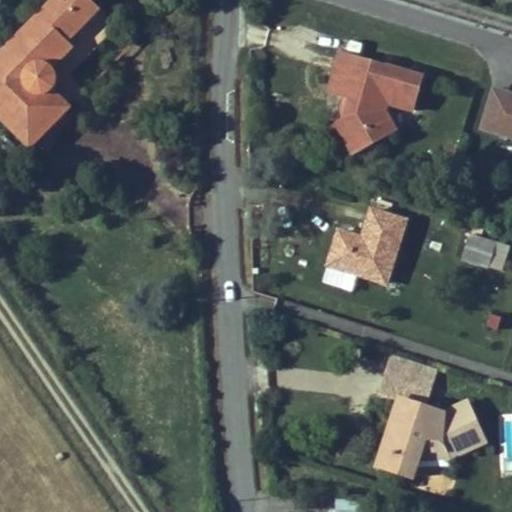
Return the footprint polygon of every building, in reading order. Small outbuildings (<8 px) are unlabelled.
[(54,68),(76,46),(70,41),(102,9),(92,0),(54,0),(0,55),(0,117),(31,149),(72,108),(54,90),(55,89),(57,87),(58,84),(58,82),(59,79),(58,77),(58,75),(57,72),(56,70),(54,68)] [(87,58),(120,26),(102,9),(70,41),(76,46),(54,68),(56,70),(57,72),(58,75),(58,77),(59,79),(58,82),(58,84),(57,87),(55,89),(54,90),(72,108),(88,92),(71,75),(87,58)] [(172,61),(169,48),(160,51),(163,64),(172,61)] [(414,110),(419,90),(398,84),(400,79),(388,75),(390,68),(341,54),(336,74),(341,75),(336,93),(347,96),(347,97),(351,102),(347,118),(340,122),(338,122),(356,155),(397,133),(386,111),(388,103),(414,110)] [(419,90),(423,78),(402,71),(390,68),(388,75),(400,79),(398,84),(419,90)] [(336,93),(341,75),(336,74),(331,92),(336,93)] [(511,92),(491,87),(479,133),(511,141),(511,92)] [(347,118),(351,102),(347,97),(347,96),(340,122),(347,118)] [(356,155),(338,122),(329,127),(347,160),(356,155)] [(387,284),(406,221),(373,210),(364,239),(340,232),(329,266),(387,284)] [(490,264),(497,243),(470,235),(464,256),(490,264)] [(490,264),(464,256),(462,261),(488,269),(490,264)] [(485,442),(468,403),(445,413),(428,408),(433,389),(414,383),(420,364),(391,355),(379,395),(401,401),(390,434),(399,437),(395,450),(386,446),(379,466),(413,477),(417,467),(425,441),(442,440),(450,458),(485,442)] [(433,389),(439,370),(420,364),(414,383),(433,389)] [(395,450),(399,437),(390,434),(387,435),(384,444),(386,446),(395,450)] [(450,466),(450,458),(442,440),(425,441),(417,467),(450,466)] [(362,511),(363,498),(336,498),(335,511),(362,511)]
